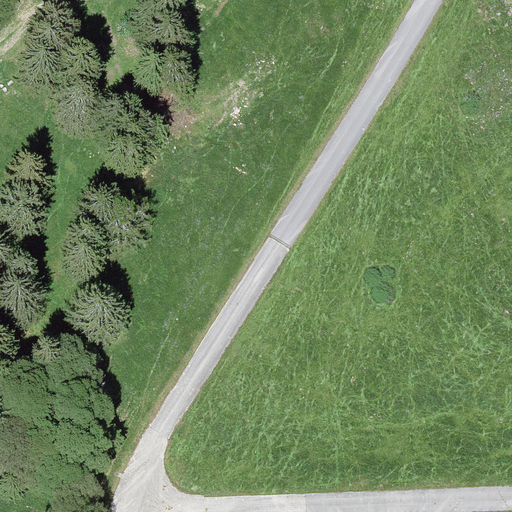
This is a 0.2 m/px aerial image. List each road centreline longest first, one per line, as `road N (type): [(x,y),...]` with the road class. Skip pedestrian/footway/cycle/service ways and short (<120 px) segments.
road 1 (track): [(134,511),(179,398),(426,0)]
road 2 (track): [(511,498),(157,511)]
